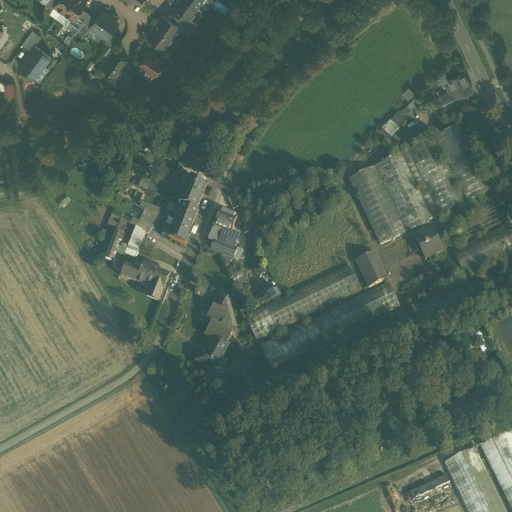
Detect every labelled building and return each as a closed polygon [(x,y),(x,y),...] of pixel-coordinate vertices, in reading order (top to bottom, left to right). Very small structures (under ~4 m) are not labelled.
[(49,0),(46,4),(52,8),(54,6),(54,5),(57,0),(49,0)] [(71,18),(71,19),(80,7),(85,0),(57,0),(54,5),(54,6),(71,18)] [(183,14),(189,18),(193,12),(196,8),(186,0),(172,0),(172,1),(174,3),(172,6),(183,14)] [(77,19),(82,23),(89,13),(80,7),(71,19),(71,18),(69,21),(74,24),(77,19)] [(90,26),(106,38),(118,22),(102,10),(95,18),(90,25),(90,26)] [(95,18),(89,13),(82,23),(78,28),(85,33),(90,26),(90,25),(95,18)] [(182,32),(187,25),(180,19),(171,13),(167,18),(178,26),(177,28),(182,32)] [(147,35),(163,47),(177,28),(178,26),(167,18),(162,14),(147,35)] [(183,14),(180,19),(187,25),(192,29),(196,23),(191,19),(191,20),(189,18),(183,14)] [(22,44),(30,50),(34,45),(41,36),(33,30),(22,44)] [(105,42),(110,46),(117,36),(112,33),(105,42)] [(18,66),(32,77),(40,67),(41,67),(50,57),(34,45),(30,50),(18,66)] [(102,66),(114,76),(120,67),(126,60),(114,51),(114,50),(102,66)] [(146,69),(154,75),(164,63),(148,51),(138,64),(138,68),(142,71),(146,70),(146,69)] [(119,85),(127,92),(130,88),(131,75),(120,67),(114,76),(122,81),(119,85)] [(440,94),(443,101),(471,88),(462,70),(447,78),(449,83),(446,85),(448,90),(440,94)] [(4,84),(6,97),(9,96),(14,96),(12,83),(4,84)] [(415,92),(408,86),(402,93),(409,99),(415,92)] [(408,103),(412,110),(422,106),(416,94),(408,103)] [(377,136),(386,145),(405,124),(417,119),(412,110),(408,103),(377,136)] [(348,181),(380,246),(492,191),(460,126),(348,181)] [(179,186),(185,189),(188,181),(182,178),(179,186)] [(151,183),(142,179),(138,188),(147,192),(151,183)] [(178,205),(182,206),(196,212),(205,188),(206,188),(188,181),(185,189),(178,205)] [(66,197),(56,203),(59,209),(70,203),(66,197)] [(439,224),(451,249),(507,222),(495,197),(439,224)] [(233,198),(228,201),(233,211),(238,209),(233,198)] [(169,204),(165,213),(177,218),(181,209),(169,204)] [(156,217),(159,211),(147,206),(144,212),(156,217)] [(177,218),(175,224),(190,231),(198,213),(196,212),(182,206),(181,209),(177,218)] [(165,213),(159,211),(156,217),(168,222),(175,224),(177,218),(165,213)] [(220,211),(213,228),(230,235),(231,234),(237,218),(220,211)] [(130,224),(136,228),(146,234),(146,235),(148,236),(154,227),(164,231),(168,222),(156,217),(144,212),(140,221),(138,225),(132,221),(130,224)] [(191,231),(190,231),(175,224),(168,222),(164,231),(163,234),(167,236),(169,237),(168,240),(182,245),(184,246),(191,231)] [(396,279),(408,304),(511,253),(511,231),(509,224),(396,279)] [(413,236),(425,261),(443,252),(431,227),(413,236)] [(135,260),(146,235),(146,234),(136,228),(127,250),(125,256),(135,260)] [(233,235),(231,234),(230,235),(213,228),(208,241),(213,244),(215,241),(234,248),(238,237),(233,235)] [(105,261),(111,263),(114,253),(117,246),(119,242),(121,243),(123,237),(115,234),(105,261)] [(211,250),(230,258),(233,251),(234,249),(234,248),(215,241),(213,244),(211,250)] [(125,256),(127,250),(117,246),(114,253),(124,257),(125,256)] [(236,253),(233,260),(239,262),(243,253),(237,250),(236,253)] [(355,262),(369,289),(387,280),(374,253),(355,262)] [(511,256),(409,307),(421,332),(511,287),(511,256)] [(147,297),(159,301),(168,276),(156,271),(158,267),(145,261),(141,271),(141,272),(137,271),(138,270),(125,265),(122,273),(121,276),(120,277),(150,289),(147,297)] [(116,270),(122,273),(125,265),(119,262),(116,270)] [(244,317),(256,342),(360,291),(348,266),(244,317)] [(258,346),(271,371),(400,308),(388,283),(258,346)] [(279,296),(276,289),(267,293),(270,300),(279,296)] [(235,330),(232,335),(233,336),(236,330),(227,299),(225,303),(221,292),(216,301),(217,301),(227,307),(226,309),(227,309),(228,310),(229,311),(229,312),(229,313),(229,314),(228,315),(232,317),(233,322),(232,323),(233,324),(233,325),(233,326),(233,327),(232,328),(235,330)] [(208,340),(213,343),(215,339),(227,345),(232,335),(235,330),(232,328),(233,327),(233,326),(233,325),(233,324),(232,323),(233,322),(232,317),(228,315),(229,314),(229,313),(229,312),(229,311),(228,310),(227,309),(226,309),(227,307),(217,301),(209,316),(212,324),(208,331),(206,334),(210,336),(208,340)] [(229,346),(227,345),(215,339),(213,343),(206,355),(201,353),(196,363),(214,373),(229,346)] [(479,448),(509,511),(511,511),(511,437),(510,433),(479,448)] [(443,465),(466,511),(503,511),(474,450),(473,450),(443,465)] [(409,494),(412,501),(450,482),(446,475),(409,494)]
